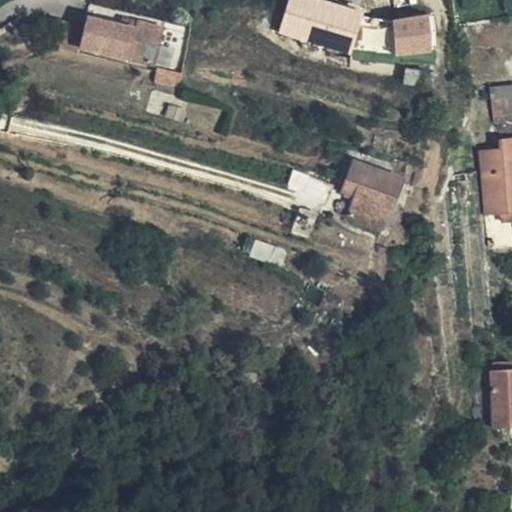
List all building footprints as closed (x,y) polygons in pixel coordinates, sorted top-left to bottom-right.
[(290,0),(280,33),(349,54),(362,14),(317,0),(290,0)] [(399,33),(383,36),(386,52),(395,50),(395,57),(431,50),(430,29),(427,16),(399,20),(399,33)] [(78,48),(154,66),(161,29),(134,22),(132,31),(86,19),(78,48)] [(489,37),(487,24),(474,26),(476,39),(489,37)] [(154,66),(151,77),(181,84),(183,71),(154,66)] [(494,124),(498,124),(511,122),(511,87),(491,90),(494,124)] [(501,214),(511,213),(511,122),(498,124),(500,150),(482,152),(487,215),(501,214)] [(355,196),(347,217),(382,231),(402,180),(353,162),(341,191),(355,196)] [(511,222),(511,213),(501,214),(502,223),(511,222)] [(279,266),(284,252),(256,243),(251,256),(279,266)] [(511,427),(511,372),(492,373),(495,428),(511,427)]
